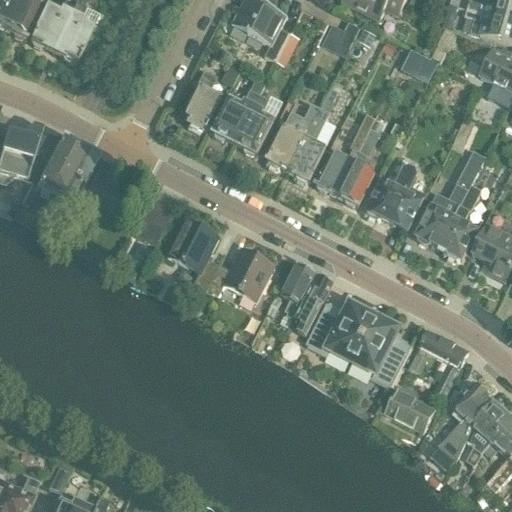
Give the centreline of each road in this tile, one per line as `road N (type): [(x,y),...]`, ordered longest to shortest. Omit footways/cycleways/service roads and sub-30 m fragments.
road 1 (tertiary): [(511,365),(471,332),(126,152)]
road 2 (residential): [(126,152),(203,0)]
road 3 (tertiary): [(126,152),(0,90)]
